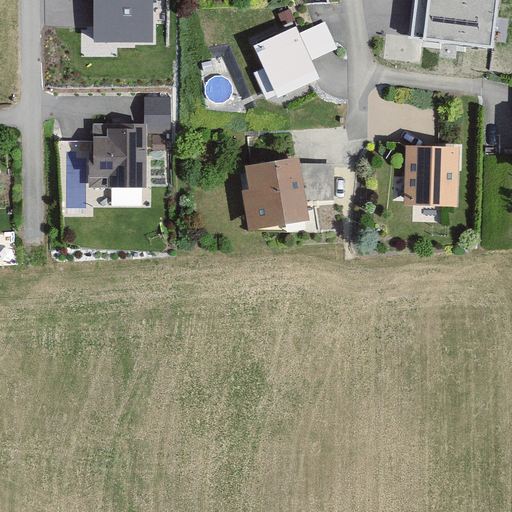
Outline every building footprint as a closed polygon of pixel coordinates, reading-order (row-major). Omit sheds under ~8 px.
[(152,0),(96,0),(96,40),(152,40),(152,0)] [(499,1),(490,0),(414,0),(410,40),(493,50),(499,1)] [(323,20),(288,34),(299,59),(333,45),(323,20)] [(286,26),(243,44),(265,97),(308,79),(299,59),(288,34),(286,26)] [(146,127),(95,127),(95,183),(146,183),(146,127)] [(457,145),(402,143),(400,199),(455,201),(457,145)] [(293,157),(239,164),(246,223),(300,217),(298,199),(293,163),(293,157)] [(333,162),(293,163),(298,199),(332,195),(333,162)]
